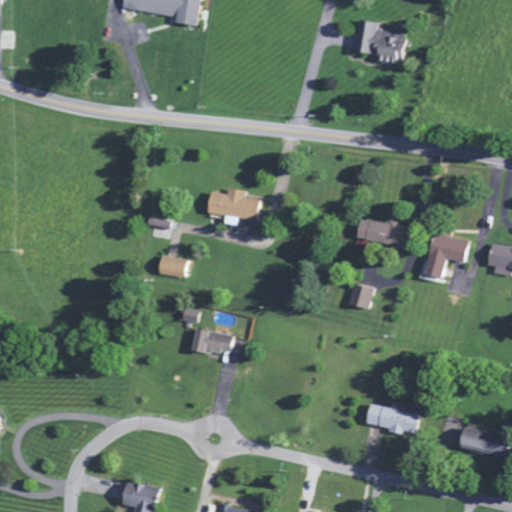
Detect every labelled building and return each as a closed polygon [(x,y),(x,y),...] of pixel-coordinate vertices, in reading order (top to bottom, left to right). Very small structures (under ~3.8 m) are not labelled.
[(207,0),(126,0),(125,13),(182,21),(181,27),(203,30),(207,0)] [(356,59),(402,66),(404,51),(399,50),(401,37),(379,34),(380,27),(362,24),(356,59)] [(260,225),(263,204),(246,201),(247,195),(230,193),(229,198),(214,196),(211,217),(228,220),(227,228),(239,230),(240,222),(260,225)] [(173,224),(152,222),(151,231),(173,232),(173,224)] [(360,243),(409,252),(413,232),(364,222),(360,243)] [(469,267),(473,246),(437,239),(430,280),(446,283),(450,263),(469,267)] [(161,278),(188,283),(192,264),(164,260),(161,278)] [(376,293),(357,288),(351,309),(371,314),(376,293)] [(235,338),(199,334),(196,354),(233,358),(235,338)] [(369,429),(418,437),(421,416),(373,408),(369,429)] [(467,452),(508,462),(511,444),(511,442),(472,432),(467,452)] [(126,508),(139,511),(138,511),(157,511),(163,492),(132,484),(126,508)]
